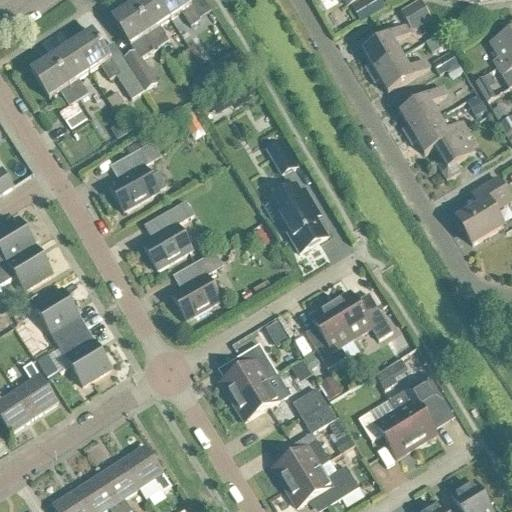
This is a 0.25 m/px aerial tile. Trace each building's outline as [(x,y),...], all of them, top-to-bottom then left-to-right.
[(146,0),(132,9),(160,52),(169,46),(160,32),(170,25),(154,0),(146,0)] [(154,0),(170,25),(172,23),(180,36),(189,30),(191,32),(200,26),(191,11),(183,0),(154,0)] [(320,0),(321,2),(324,0),(340,0),(347,11),(364,0),(320,0)] [(386,12),(378,0),(368,0),(350,12),(361,29),(386,12)] [(420,4),(400,15),(411,35),(431,23),(431,22),(420,4)] [(132,9),(112,23),(130,51),(141,44),(150,58),(160,52),(132,9)] [(493,66),(497,73),(511,64),(511,26),(504,32),(508,38),(490,50),(498,63),(493,66)] [(365,73),(369,81),(401,62),(393,49),(409,40),(404,32),(362,57),(370,70),(365,73)] [(109,85),(116,81),(131,105),(145,97),(124,65),(114,71),(110,65),(110,64),(92,36),(71,49),(90,78),(100,71),(109,85)] [(79,85),(90,78),(71,49),(51,63),(79,105),(88,99),(79,85)] [(191,52),(180,58),(196,84),(207,78),(191,52)] [(124,65),(145,97),(157,88),(137,57),(135,58),(124,65)] [(451,57),(433,68),(440,80),(446,77),(458,69),(451,57)] [(409,75),(401,62),(369,81),(374,88),(379,85),(387,98),(429,73),(425,66),(409,75)] [(79,105),(51,63),(30,76),(49,105),(60,97),(69,111),(61,117),(66,126),(72,135),(88,125),(76,107),(79,105)] [(511,64),(497,73),(509,94),(511,92),(511,64)] [(458,69),(446,77),(450,84),(462,77),(458,69)] [(402,135),(406,143),(439,124),(431,111),(446,102),(441,93),(400,118),(408,131),(402,135)] [(233,111),(225,97),(209,106),(217,120),(233,111)] [(502,111),(494,116),(500,127),(508,122),(502,111)] [(191,114),(181,121),(187,130),(197,124),(191,114)] [(511,120),(498,129),(503,137),(511,151),(511,120)] [(425,161),(435,155),(435,154),(466,135),(462,128),(446,137),(439,124),(406,143),(411,150),(416,147),(425,161)] [(122,128),(112,134),(118,144),(128,138),(122,128)] [(435,154),(435,155),(442,167),(437,170),(446,185),(460,177),(456,170),(474,159),(466,146),(471,143),(466,135),(435,154)] [(297,171),(283,147),(268,156),(282,180),(297,171)] [(120,186),(109,192),(124,218),(159,198),(144,172),(160,163),(152,149),(112,172),(120,186)] [(1,173),(0,173),(0,199),(13,192),(1,173)] [(457,225),(472,251),(503,232),(494,217),(511,207),(499,185),(473,200),(480,211),(457,225)] [(305,194),(293,201),(288,192),(262,208),(273,225),(277,222),(299,260),(328,243),(315,222),(320,219),(305,194)] [(142,251),(157,277),(192,256),(177,231),(193,221),(185,207),(144,232),(152,245),(142,251)] [(0,273),(36,252),(19,224),(0,235),(0,273)] [(36,252),(0,273),(0,291),(15,283),(24,297),(53,280),(36,252)] [(186,327),(221,307),(206,281),(223,272),(215,258),(173,282),(181,295),(171,301),(186,327)] [(34,313),(58,353),(87,335),(62,295),(34,313)] [(350,298),(330,311),(351,346),(371,334),(379,346),(392,338),(378,314),(364,322),(350,298)] [(340,353),(351,346),(330,311),(310,323),(324,347),(314,353),(327,375),(344,364),(345,360),(340,353)] [(277,327),(267,333),(278,352),(288,346),(277,327)] [(111,375),(87,335),(58,353),(82,392),(111,375)] [(244,374),(220,388),(232,408),(267,387),(277,381),(259,350),(237,363),(244,374)] [(50,356),(39,362),(47,378),(58,373),(50,356)] [(311,358),(303,363),(310,374),(318,370),(311,358)] [(303,365),(292,372),(297,381),(308,374),(303,365)] [(16,396),(34,424),(57,409),(31,369),(24,374),(32,386),(16,396)] [(388,373),(375,380),(384,395),(397,388),(388,373)] [(331,382),(320,389),(329,404),(341,397),(331,382)] [(267,387),(232,408),(244,428),(279,407),(279,406),(289,400),(283,391),(274,397),(267,387)] [(395,417),(397,420),(416,452),(436,440),(422,416),(432,410),(419,388),(399,401),(405,411),(395,417)] [(327,412),(316,395),(292,409),(301,423),(313,416),(315,419),(327,412)] [(0,421),(11,439),(34,424),(16,396),(0,406),(0,405),(0,421)] [(313,416),(301,423),(311,440),(335,425),(327,412),(315,419),(313,416)] [(382,441),(397,464),(416,452),(397,420),(395,417),(375,429),(369,419),(358,426),(371,447),(382,441)] [(348,441),(335,449),(342,460),(354,452),(348,441)] [(320,473),(330,467),(318,448),(308,453),(273,475),(285,495),(320,473)] [(145,452),(121,467),(139,495),(156,485),(163,496),(170,492),(145,452)] [(128,511),(124,505),(139,495),(121,467),(99,481),(118,511),(128,511)] [(320,473),(285,495),(295,511),(300,511),(322,499),(330,511),(359,494),(345,473),(327,484),(320,473)] [(118,511),(99,481),(76,496),(86,511),(118,511)] [(488,511),(489,511),(493,509),(484,495),(480,498),(474,488),(451,501),(457,511),(488,511)] [(86,511),(76,496),(53,510),(53,511),(86,511)]
